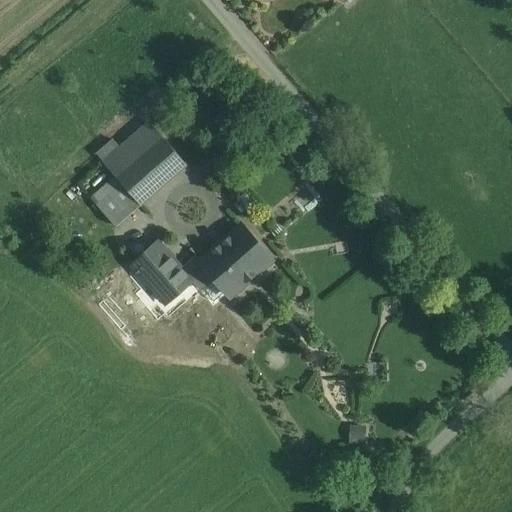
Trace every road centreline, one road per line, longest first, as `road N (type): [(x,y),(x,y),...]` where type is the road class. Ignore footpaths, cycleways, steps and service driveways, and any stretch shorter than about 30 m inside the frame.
road 1 (unclassified): [(511,349),(209,0)]
road 2 (unclassified): [(511,384),(440,449),(400,511)]
road 3 (track): [(116,0),(0,95)]
